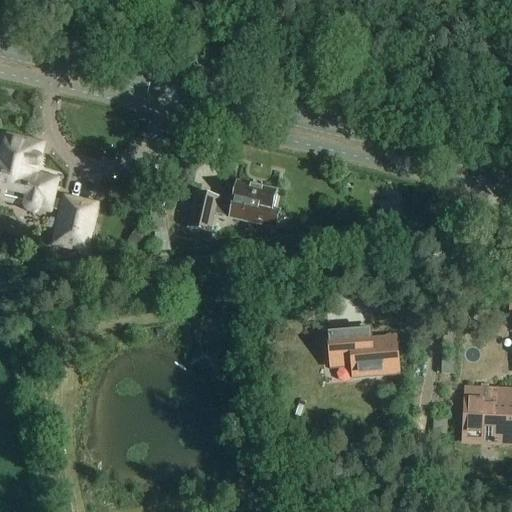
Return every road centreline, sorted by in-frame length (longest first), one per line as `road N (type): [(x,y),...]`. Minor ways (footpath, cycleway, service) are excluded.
road 1 (secondary): [(511,166),(0,45)]
road 2 (track): [(2,288),(443,229),(478,215),(489,190)]
road 3 (track): [(34,511),(2,288)]
